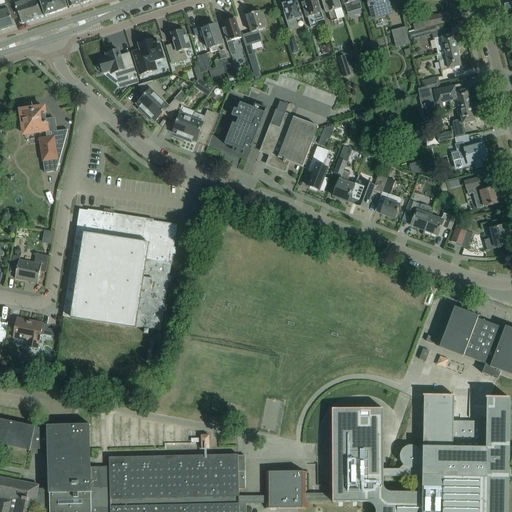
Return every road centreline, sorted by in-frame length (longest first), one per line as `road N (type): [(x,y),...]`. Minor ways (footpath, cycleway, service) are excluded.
road 1 (unclassified): [(511,285),(487,283),(146,152),(100,110)]
road 2 (residential): [(0,296),(36,303),(50,296),(65,199),(85,126),(100,110)]
